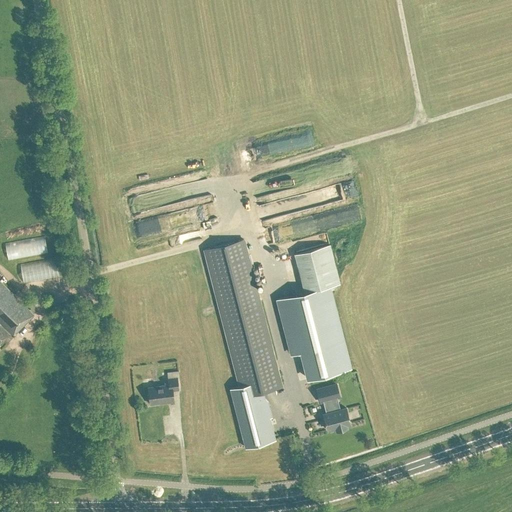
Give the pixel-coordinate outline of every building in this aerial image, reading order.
[(257,196),(265,225),(278,221),(275,209),(271,210),(270,206),(274,205),(273,199),(265,202),(264,198),(276,194),(275,191),(257,196)] [(139,232),(170,226),(167,213),(137,219),(139,232)] [(9,257),(50,251),(48,234),(7,240),(9,257)] [(262,391),(281,386),(243,239),(204,248),(239,385),(230,387),(245,446),(275,439),(262,391)] [(351,367),(330,285),(339,282),(329,244),(294,253),(304,291),(276,298),(290,354),(300,352),(306,379),(351,367)] [(61,256),(22,261),(25,279),(64,274),(61,256)] [(0,342),(8,335),(10,337),(33,314),(0,280),(0,342)] [(171,389),(178,389),(177,376),(168,377),(168,384),(148,386),(150,403),(174,400),(171,389)] [(320,401),(322,400),(336,396),(339,396),(336,384),(316,389),(320,401)] [(340,409),(336,396),(322,400),(326,412),(323,413),(324,417),(323,418),(325,425),(326,425),(327,429),(335,427),(336,430),(347,427),(347,426),(351,425),(346,407),(340,409)]
